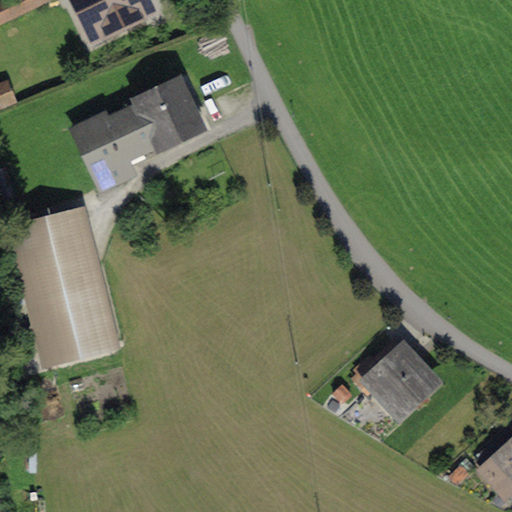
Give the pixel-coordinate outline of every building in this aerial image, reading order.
[(8,0),(0,4),(0,21),(45,0),(8,0)] [(139,0),(79,0),(97,35),(145,12),(139,0)] [(0,86),(0,108),(14,103),(7,84),(0,86)] [(200,127),(180,84),(80,131),(106,185),(130,174),(122,157),(155,142),(158,147),(200,127)] [(18,232),(50,360),(109,345),(77,217),(18,232)] [(394,342),(353,379),(363,389),(370,383),(398,413),(432,382),(394,342)] [(511,500),(511,431),(483,457),(492,468),(487,472),(511,500)]
